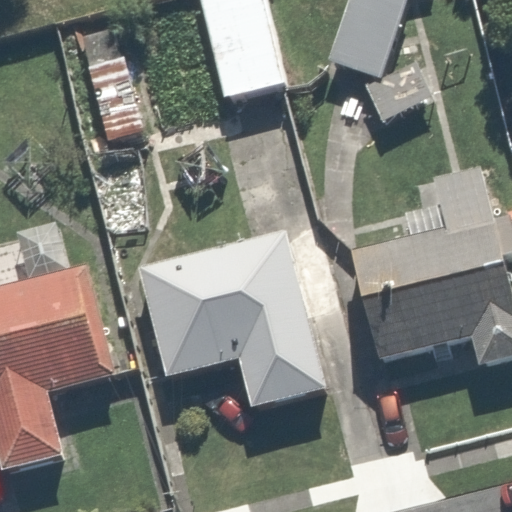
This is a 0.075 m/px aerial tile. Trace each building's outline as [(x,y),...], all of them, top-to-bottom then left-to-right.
[(203,0),(233,121),(306,104),(280,0),(203,0)] [(408,0),(358,0),(341,72),(388,84),(408,0)] [(162,139),(132,15),(68,30),(98,154),(162,139)] [(415,73),(363,98),(380,133),(432,108),(415,73)] [(414,253),(357,269),(385,377),(487,349),(494,375),(511,370),(511,208),(503,175),(439,192),(446,218),(408,228),(414,253)] [(290,239),(138,287),(170,392),(244,369),(260,418),(338,394),(290,239)] [(87,269),(0,294),(0,448),(13,493),(76,474),(55,403),(121,383),(87,269)]
